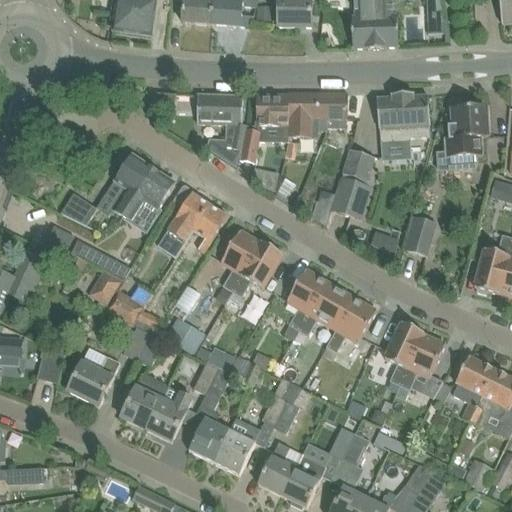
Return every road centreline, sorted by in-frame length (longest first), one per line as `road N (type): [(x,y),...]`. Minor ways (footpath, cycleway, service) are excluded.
road 1 (residential): [(511,339),(398,291),(139,130),(95,112),(73,116)]
road 2 (tertiary): [(55,64),(231,72),(511,63)]
road 3 (residential): [(230,511),(0,407)]
